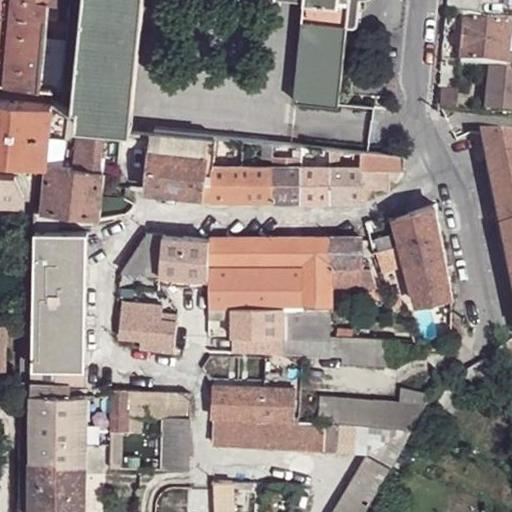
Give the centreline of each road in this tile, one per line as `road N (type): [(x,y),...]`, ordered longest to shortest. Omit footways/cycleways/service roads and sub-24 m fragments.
road 1 (residential): [(0,167),(20,170),(32,183),(28,511)]
road 2 (residential): [(482,337),(456,197),(415,112),(420,0)]
